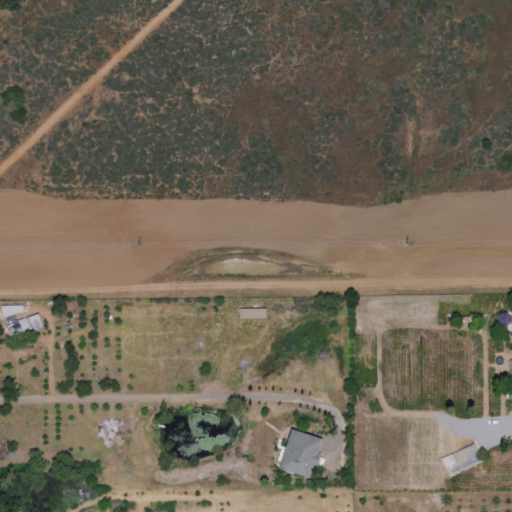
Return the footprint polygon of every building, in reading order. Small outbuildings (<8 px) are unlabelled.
[(1,307),(2,319),(15,319),(15,314),(23,313),(22,306),(1,307)] [(239,319),(266,319),(266,309),(239,309),(239,319)] [(6,321),(8,336),(42,330),(39,316),(6,321)] [(313,479),(324,440),(291,430),(280,470),(313,479)] [(441,460),(449,478),(483,462),(475,444),(441,460)]
